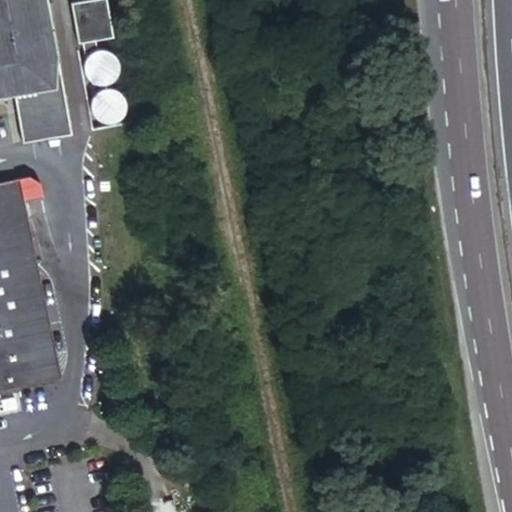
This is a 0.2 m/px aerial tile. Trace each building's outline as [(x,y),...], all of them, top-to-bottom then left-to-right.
[(41,0),(0,0),(0,95),(8,94),(16,141),(65,133),(41,0)] [(107,36),(100,0),(79,0),(65,2),(72,42),(76,41),(79,60),(83,55),(87,52),(94,50),(100,51),(103,52),(106,54),(106,55),(103,37),(107,36)] [(78,63),(78,67),(78,71),(80,74),(82,77),(85,80),(88,82),(92,83),(95,83),(99,82),(103,81),(106,79),(108,76),(110,72),(111,69),(111,65),(110,61),(109,58),(106,55),(106,54),(103,52),(100,51),(94,50),(87,52),(83,55),(79,60),(78,63)] [(89,92),(87,95),(85,98),(84,102),(84,106),(85,110),(87,113),(90,116),(93,118),(97,120),(101,120),(105,119),(109,118),(112,116),(115,113),(116,109),(117,105),(117,101),(116,97),(114,94),(111,91),(108,89),(104,87),(100,87),(96,88),(93,89),(89,92)] [(0,392),(66,379),(20,182),(0,186),(0,392)]
